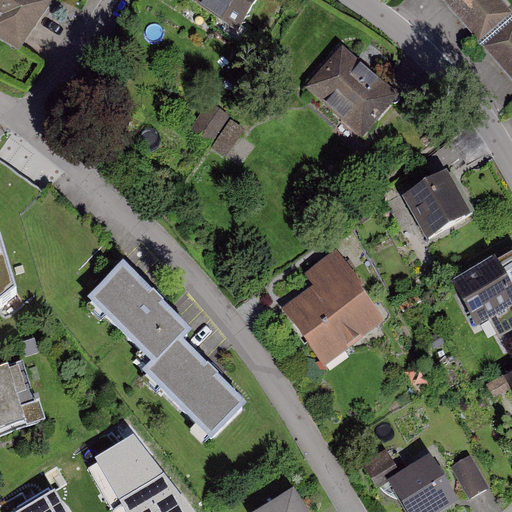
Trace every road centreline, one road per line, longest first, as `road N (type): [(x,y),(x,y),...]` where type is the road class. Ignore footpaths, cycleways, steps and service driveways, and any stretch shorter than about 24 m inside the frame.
road 1 (residential): [(24,123),(139,220),(239,331),(354,511)]
road 2 (residential): [(352,0),(437,62),(511,166)]
road 3 (residential): [(112,0),(24,123)]
